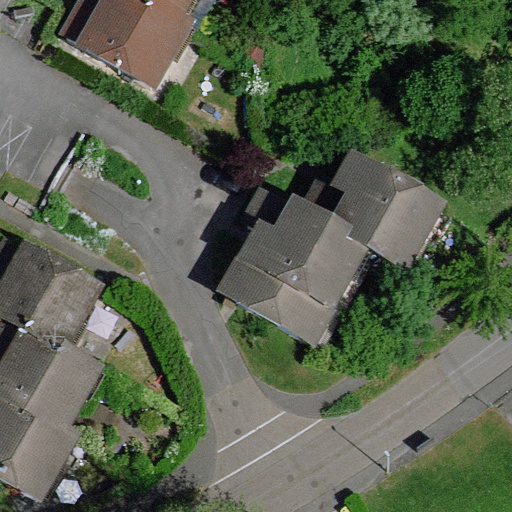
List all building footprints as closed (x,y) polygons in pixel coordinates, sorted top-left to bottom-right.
[(184,22),(144,0),(85,0),(65,35),(156,88),(191,28),(184,22)] [(144,0),(184,22),(195,0),(144,0)] [(268,228),(229,297),(315,346),(369,252),(410,275),(446,212),(358,163),(339,198),(320,187),(303,217),(263,195),(250,218),(268,228)] [(7,241),(0,254),(0,315),(9,320),(69,353),(101,292),(7,241)] [(102,371),(69,353),(9,320),(0,335),(0,397),(68,435),(102,371)] [(68,435),(0,397),(0,476),(44,501),(77,440),(68,435)]
